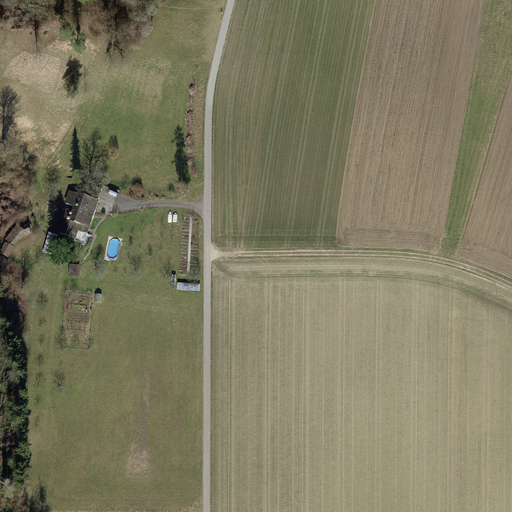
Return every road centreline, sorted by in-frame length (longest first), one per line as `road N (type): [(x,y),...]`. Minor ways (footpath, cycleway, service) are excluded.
road 1 (track): [(207,511),(208,107),(230,0)]
road 2 (track): [(511,285),(419,255),(207,253)]
